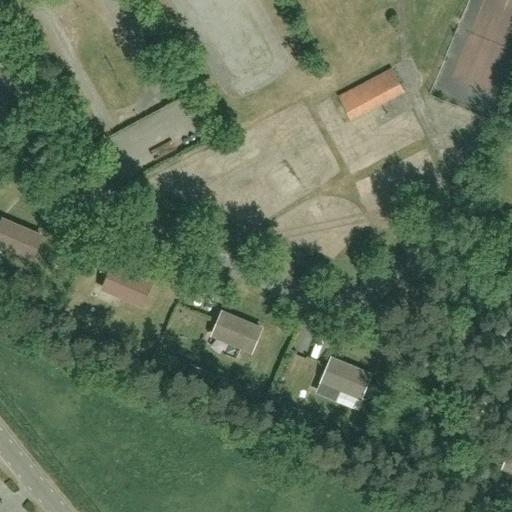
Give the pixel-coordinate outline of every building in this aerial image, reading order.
[(351,121),(404,93),(391,69),(338,97),(351,121)] [(40,236),(4,221),(0,229),(0,246),(30,260),(40,236)] [(104,290),(140,306),(150,283),(114,267),(104,290)] [(260,329),(223,314),(213,337),(250,353),(260,329)] [(323,383),(359,399),(369,375),(333,360),(323,383)]
